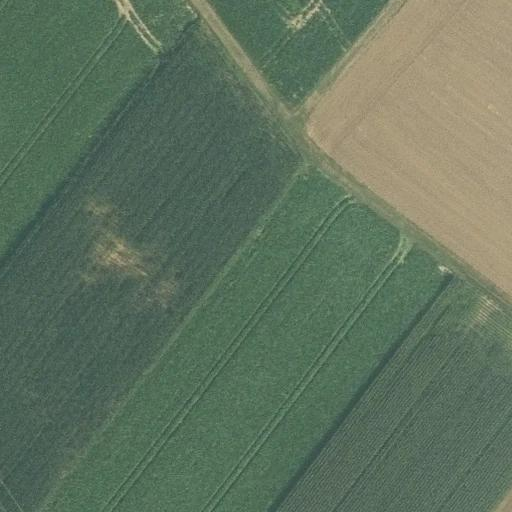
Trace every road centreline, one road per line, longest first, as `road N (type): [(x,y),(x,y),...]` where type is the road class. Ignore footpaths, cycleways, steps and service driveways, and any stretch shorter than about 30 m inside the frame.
road 1 (track): [(511,309),(334,175),(201,0)]
road 2 (track): [(399,0),(291,124)]
